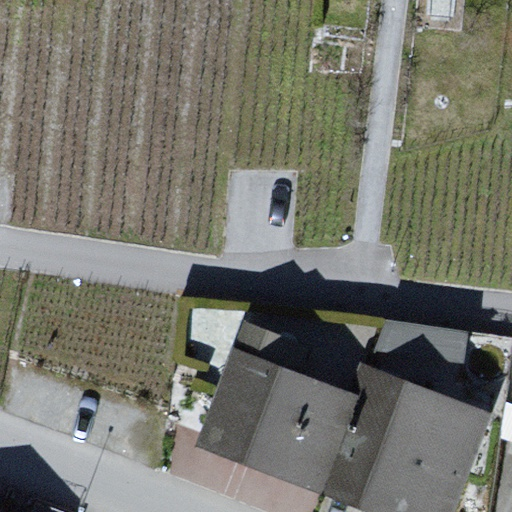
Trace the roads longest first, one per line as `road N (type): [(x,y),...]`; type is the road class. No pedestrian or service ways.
road 1 (residential): [(0,253),(511,312)]
road 2 (residential): [(0,450),(154,511)]
